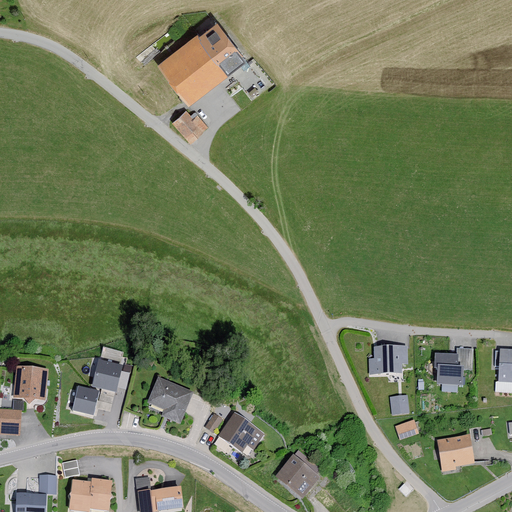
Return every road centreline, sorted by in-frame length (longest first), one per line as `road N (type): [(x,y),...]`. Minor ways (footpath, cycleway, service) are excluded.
road 1 (unclassified): [(0,32),(71,57),(254,215),(289,259),(369,430),(440,511)]
road 2 (unclassified): [(0,459),(104,436),(155,441),(203,461),(275,511)]
